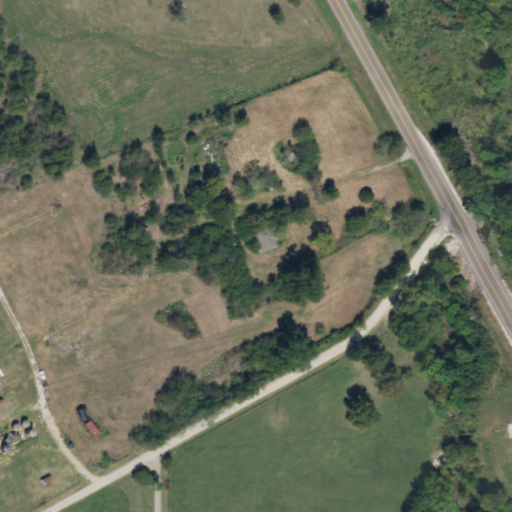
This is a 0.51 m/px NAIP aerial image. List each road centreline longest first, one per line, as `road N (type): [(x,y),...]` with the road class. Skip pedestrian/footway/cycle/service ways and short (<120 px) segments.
road 1 (residential): [(30,511),(356,326),(442,213)]
road 2 (tertiary): [(511,309),(475,242),(442,213),(437,171),(340,0)]
